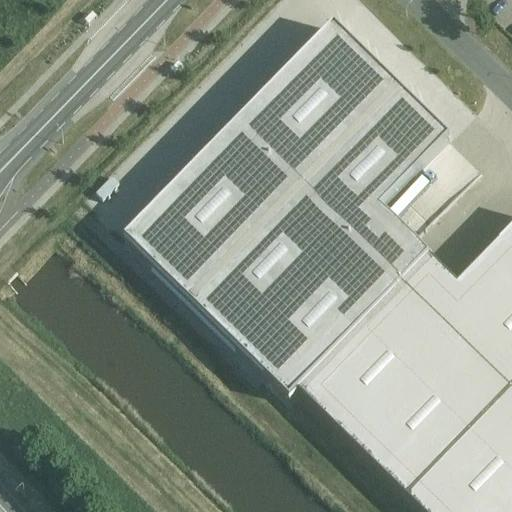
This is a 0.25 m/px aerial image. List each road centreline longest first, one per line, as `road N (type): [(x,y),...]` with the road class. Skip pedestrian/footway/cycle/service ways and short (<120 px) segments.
road 1 (tertiary): [(0,170),(165,0)]
road 2 (unclassified): [(416,0),(511,92)]
